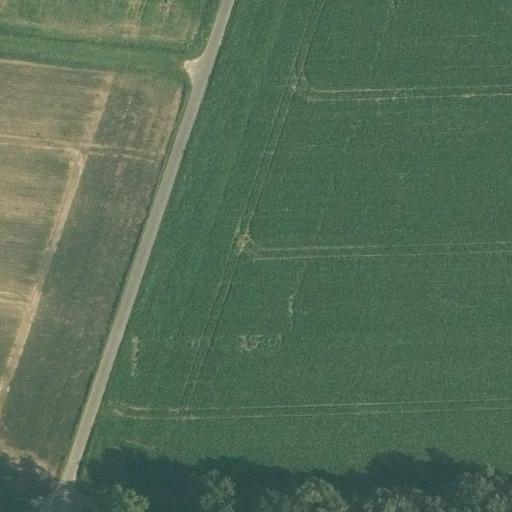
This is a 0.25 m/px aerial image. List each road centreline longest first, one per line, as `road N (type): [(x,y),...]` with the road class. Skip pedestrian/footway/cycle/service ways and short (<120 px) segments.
road 1 (track): [(226,0),(54,511)]
road 2 (track): [(0,500),(511,491)]
road 3 (track): [(0,43),(203,68)]
